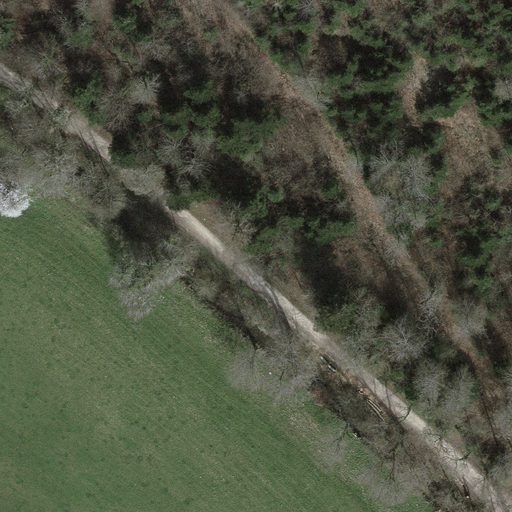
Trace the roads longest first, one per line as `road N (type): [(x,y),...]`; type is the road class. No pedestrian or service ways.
road 1 (track): [(0,74),(43,100),(494,511)]
road 2 (track): [(511,464),(333,154),(209,0)]
